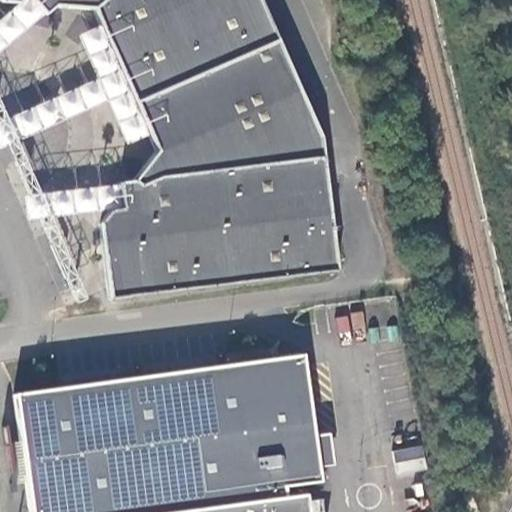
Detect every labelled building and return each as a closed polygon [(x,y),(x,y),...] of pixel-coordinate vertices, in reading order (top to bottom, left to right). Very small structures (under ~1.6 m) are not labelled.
[(260,0),(0,0),(13,2),(15,0),(26,0),(31,5),(39,13),(49,6),(88,10),(124,83),(160,156),(139,190),(127,192),(127,198),(127,205),(111,206),(103,218),(112,297),(337,268),(320,129),(260,0)] [(361,311),(335,318),(342,341),(367,334),(361,311)] [(57,381),(19,386),(29,458),(33,490),(35,511),(306,511),(303,493),(297,494),(295,482),(305,480),(303,465),(293,466),(275,351),(228,356),(67,379),(57,381)] [(331,434),(320,435),(322,463),(332,463),(331,434)] [(398,474),(426,468),(421,445),(393,451),(398,474)]
